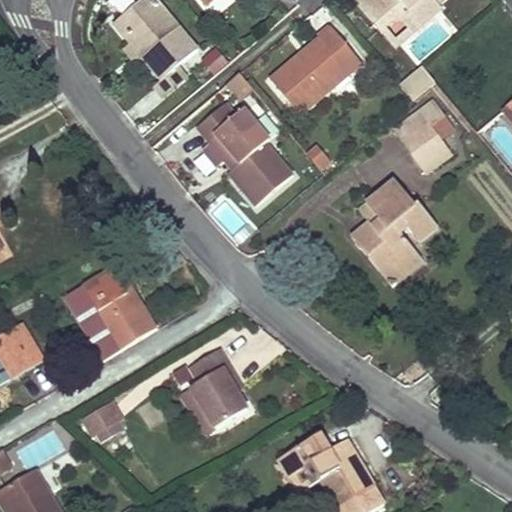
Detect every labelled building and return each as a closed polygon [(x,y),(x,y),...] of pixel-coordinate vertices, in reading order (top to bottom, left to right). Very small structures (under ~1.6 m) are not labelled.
[(156,0),(142,0),(116,21),(134,43),(145,56),(163,78),(177,66),(197,49),(156,0)] [(357,0),(357,1),(382,30),(398,17),(411,31),(441,5),(436,0),(357,0)] [(398,17),(382,30),(395,45),(411,31),(398,17)] [(302,55),(272,80),(301,114),(362,63),(334,28),(321,39),(324,44),(306,58),(302,55)] [(321,39),(302,55),(306,58),(324,44),(321,39)] [(134,43),(127,48),(138,61),(145,56),(134,43)] [(214,71),(226,61),(216,50),(205,59),(214,71)] [(163,78),(156,84),(166,95),(186,78),(177,66),(163,78)] [(436,82),(424,67),(402,86),(414,100),(436,82)] [(255,93),(241,76),(228,86),(242,103),(255,93)] [(441,136),(433,126),(447,116),(434,100),(394,130),(414,156),(441,136)] [(229,107),(199,130),(211,143),(218,138),(243,166),(235,172),(232,175),(259,207),(295,176),(269,145),(272,142),(247,113),(239,119),(229,107)] [(457,130),(447,116),(433,126),(441,136),(444,141),(457,130)] [(441,136),(414,156),(428,175),(455,155),(444,141),(441,136)] [(218,138),(211,143),(235,172),(243,166),(218,138)] [(316,147),(307,155),(322,172),(332,164),(316,147)] [(395,179),(367,203),(381,219),(373,225),(370,222),(353,237),(380,269),(391,260),(405,276),(424,260),(401,233),(409,227),(421,241),(439,225),(419,202),(416,204),(395,179)] [(367,203),(360,209),(370,222),(373,225),(381,219),(367,203)] [(391,260),(380,269),(394,285),(405,276),(391,260)] [(112,271),(84,287),(118,343),(100,354),(105,362),(158,330),(136,293),(128,296),(112,271)] [(84,287),(66,298),(100,354),(118,343),(84,287)] [(45,364),(24,328),(0,342),(0,349),(18,380),(45,364)] [(220,350),(190,367),(200,384),(192,388),(217,429),(249,409),(239,393),(224,369),(230,366),(220,350)] [(230,366),(224,369),(239,393),(245,389),(230,366)] [(205,436),(217,429),(192,388),(181,396),(205,436)] [(113,404),(84,421),(92,434),(95,433),(100,441),(123,427),(119,419),(121,417),(113,404)] [(321,435),(280,459),(300,493),(323,480),(339,509),(334,511),(372,511),(382,506),(372,487),(373,486),(351,449),(335,458),(330,450),(321,435)] [(351,449),(346,441),(330,450),(335,458),(351,449)] [(60,511),(34,468),(0,488),(0,493),(10,511),(60,511)] [(10,511),(0,493),(0,505),(4,511),(10,511)]
